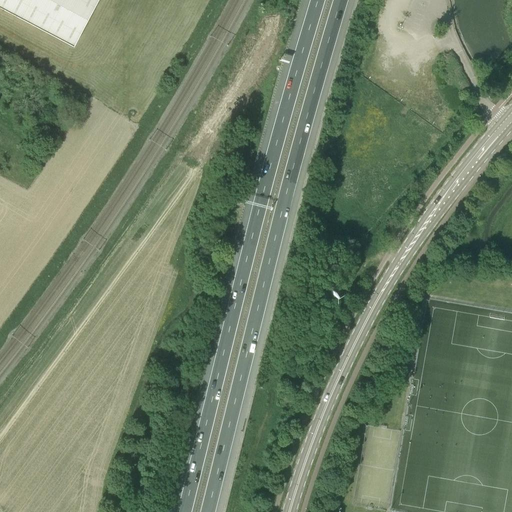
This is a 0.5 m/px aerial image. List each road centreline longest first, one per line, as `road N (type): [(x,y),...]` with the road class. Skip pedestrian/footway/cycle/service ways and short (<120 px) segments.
road 1 (motorway): [(317,0),(184,511)]
road 2 (motorway): [(210,511),(341,0)]
road 3 (secondary): [(288,511),(330,395),(404,253),(511,116)]
